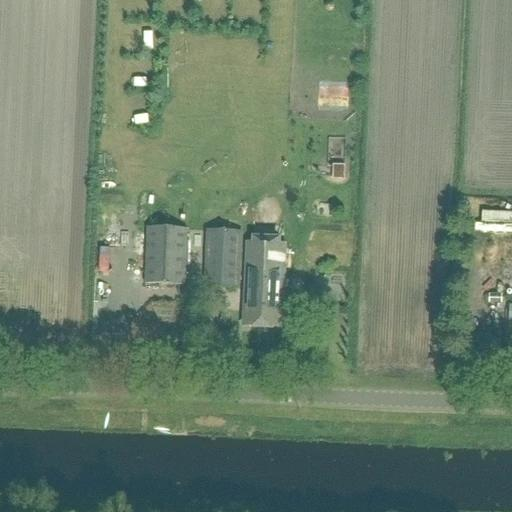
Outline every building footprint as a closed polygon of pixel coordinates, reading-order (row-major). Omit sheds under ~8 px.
[(511,213),(485,214),(485,225),(511,224),(511,213)] [(187,230),(146,229),(144,284),(185,286),(187,230)] [(241,233),(206,231),(204,286),(239,288),(241,233)] [(282,248),(248,247),(244,325),(278,327),(279,306),(276,306),(277,294),(280,294),(282,248)] [(347,310),(319,308),(318,323),(346,325),(347,310)]
